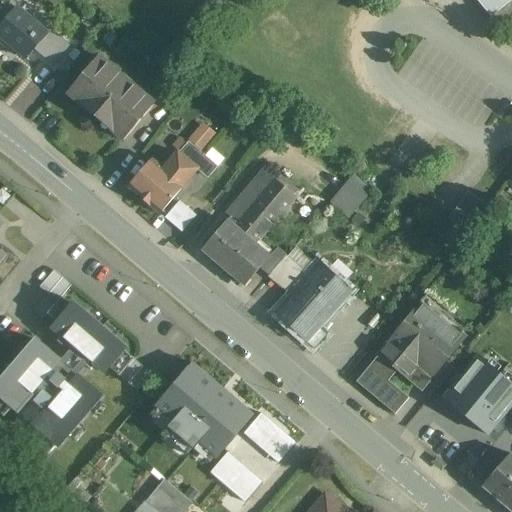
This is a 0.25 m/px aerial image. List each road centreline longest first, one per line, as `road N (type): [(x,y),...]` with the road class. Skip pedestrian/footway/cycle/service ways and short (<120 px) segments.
road 1 (secondary): [(334,415),(90,197)]
road 2 (secondary): [(446,511),(334,415)]
road 3 (residential): [(90,197),(0,305)]
road 4 (residential): [(334,415),(254,511)]
